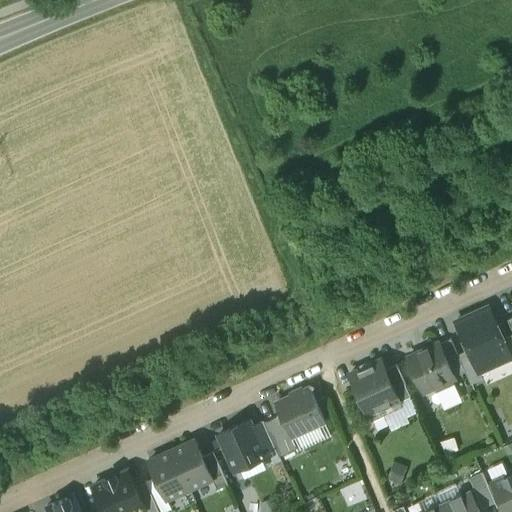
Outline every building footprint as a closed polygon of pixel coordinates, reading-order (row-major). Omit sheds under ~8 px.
[(488,306),(456,321),(469,349),(479,372),(480,371),(511,357),(503,338),(488,306)] [(511,334),(503,338),(511,357),(511,360),(511,334)] [(458,354),(450,338),(439,343),(454,376),(465,371),(458,354)] [(437,343),(429,341),(426,348),(408,356),(424,391),(435,386),(440,389),(450,385),(451,379),(455,377),(454,376),(439,343),(439,342),(437,343)] [(469,349),(458,354),(465,371),(471,383),(483,378),(480,371),(479,372),(469,349)] [(381,359),(350,373),(371,420),(402,406),(400,401),(385,368),(381,359)] [(411,396),(396,363),(385,368),(400,401),(411,396)] [(309,387),(276,402),(281,415),(291,436),(325,421),(309,387)] [(281,415),(264,422),(277,450),(279,455),(296,448),(291,436),(281,415)] [(250,420),(219,434),(235,469),(266,455),(253,426),(250,420)] [(264,421),(253,426),(266,455),(277,450),(264,422),(264,421)] [(202,456),(195,439),(172,449),(190,488),(212,478),(202,456)] [(172,449),(149,459),(157,476),(167,498),(190,488),(172,449)] [(213,451),(202,456),(212,478),(217,489),(228,484),(213,451)] [(127,469),(93,485),(105,511),(135,511),(144,508),(145,508),(135,486),(127,469)] [(488,485),(482,472),(470,478),(483,507),(495,502),(495,501),(488,485)] [(511,511),(511,472),(492,482),(502,504),(505,511),(511,511)] [(157,476),(146,481),(160,511),(162,511),(171,508),(167,499),(167,498),(157,476)] [(160,511),(146,481),(135,486),(145,508),(144,508),(145,511),(160,511)] [(502,504),(492,483),(488,485),(495,501),(495,502),(497,506),(502,504)] [(479,511),(470,492),(443,504),(446,511),(479,511)] [(79,511),(71,495),(46,507),(47,511),(79,511)]
